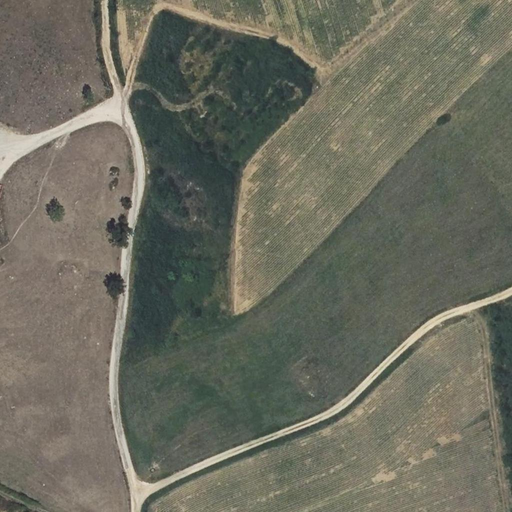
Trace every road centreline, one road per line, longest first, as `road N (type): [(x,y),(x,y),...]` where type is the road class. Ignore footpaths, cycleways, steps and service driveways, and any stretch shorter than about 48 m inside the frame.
road 1 (track): [(135,496),(113,382),(138,158),(109,76),(100,0)]
road 2 (track): [(511,290),(429,320),(333,411),(135,496)]
